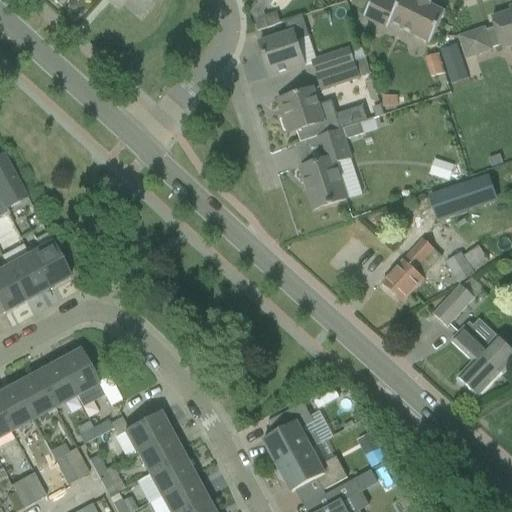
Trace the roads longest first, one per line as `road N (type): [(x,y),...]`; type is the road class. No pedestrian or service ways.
road 1 (tertiary): [(511,486),(265,270),(136,143)]
road 2 (residential): [(259,511),(185,381),(135,326),(102,308),(67,314),(0,354)]
road 3 (tertiary): [(136,143),(0,20)]
road 4 (residential): [(136,143),(210,67),(229,27),(221,0)]
